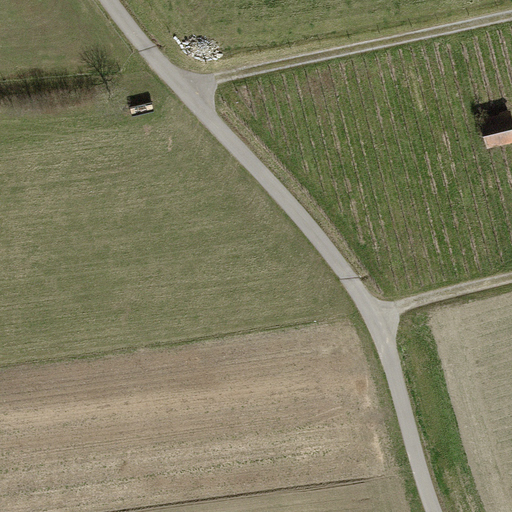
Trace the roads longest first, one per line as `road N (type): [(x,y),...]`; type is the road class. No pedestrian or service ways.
road 1 (residential): [(438,511),(378,315),(342,261),(111,0)]
road 2 (track): [(191,85),(511,10)]
road 3 (track): [(378,315),(511,277)]
